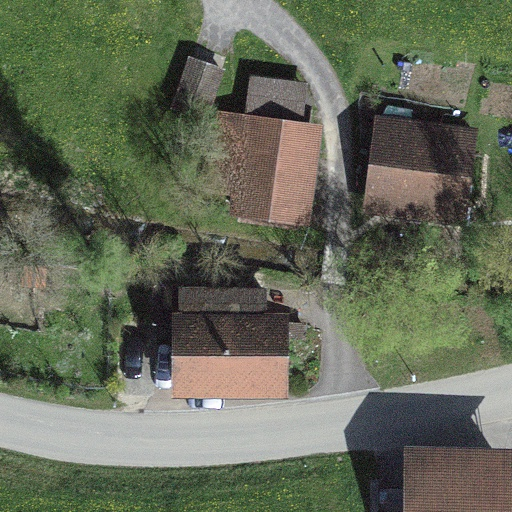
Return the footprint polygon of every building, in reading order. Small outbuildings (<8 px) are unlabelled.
[(225,72),(188,58),(170,106),(207,120),(225,72)] [(244,117),(216,112),(202,193),(231,197),(228,218),(308,231),(324,130),(303,126),(309,86),(251,76),(244,117)] [(384,118),(375,117),(361,217),(465,231),(478,131),(409,122),(411,108),(386,105),(384,118)] [(179,319),(172,319),(172,403),(288,404),(288,341),(306,341),(306,325),(288,324),(288,320),(266,320),(266,293),(179,293),(179,319)] [(511,511),(511,433),(405,431),(402,511),(511,511)]
